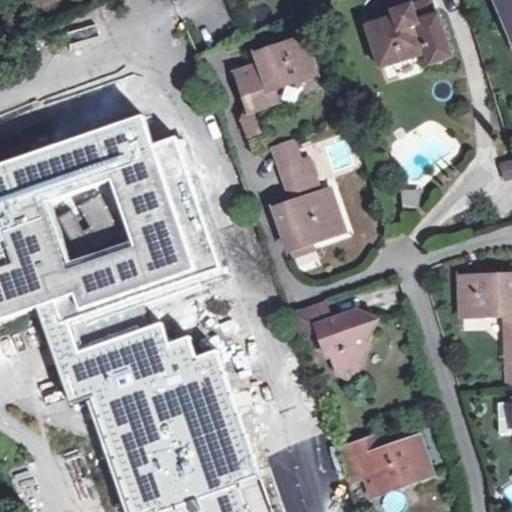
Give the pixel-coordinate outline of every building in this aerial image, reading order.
[(432,62),(436,60),(437,63),(443,66),(452,63),(454,59),(452,53),(454,53),(441,10),(437,11),(434,2),(418,7),(415,0),(412,0),(393,6),(396,13),(369,22),(382,64),(428,50),(432,62)] [(511,0),(503,0),(511,22),(511,0)] [(259,64),(235,72),(239,82),(249,109),(272,101),(268,90),(314,73),(301,37),(255,54),(259,64)] [(194,285),(191,277),(213,269),(166,140),(144,147),(133,119),(0,167),(0,320),(37,307),(52,301),(60,325),(68,321),(80,351),(56,360),(71,402),(93,394),(135,511),(151,511),(160,509),(160,511),(255,511),(244,481),(265,474),(220,348),(200,355),(192,335),(172,341),(165,321),(148,327),(110,341),(102,319),(140,305),(194,285)] [(273,145),(279,165),(302,157),(295,137),(273,145)] [(307,155),(302,157),(279,165),(288,189),(316,178),(307,155)] [(316,178),(288,189),(293,201),(320,191),(316,178)] [(330,187),(320,191),(293,201),(276,207),(291,247),(344,227),(330,187)] [(511,273),(467,275),(468,314),(511,312),(511,273)] [(330,351),(334,349),(341,368),(355,375),(371,344),(368,337),(378,316),(360,306),(335,314),(328,297),(293,308),(302,333),(321,327),(330,351)] [(52,301),(37,307),(56,360),(80,351),(68,321),(60,325),(52,301)] [(148,327),(140,305),(102,319),(110,341),(148,327)] [(398,478),(400,485),(434,473),(421,436),(381,450),(374,433),(341,444),(353,478),(371,472),(376,486),(398,478)] [(398,478),(376,486),(382,504),(405,497),(400,485),(398,478)]
